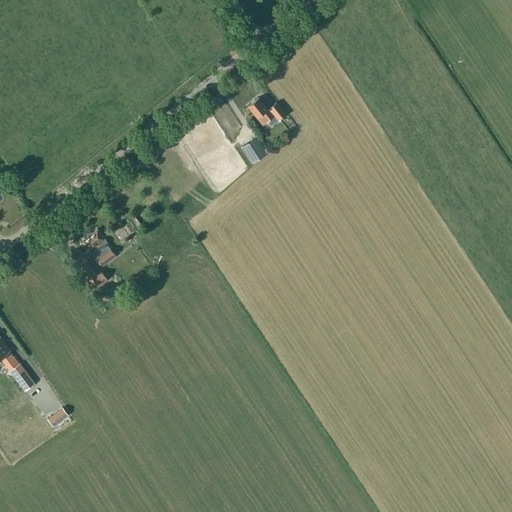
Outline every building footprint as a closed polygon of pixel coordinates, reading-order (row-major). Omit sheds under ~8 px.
[(276,102),(267,109),(257,97),(247,105),(263,124),(267,120),(270,125),(276,120),(285,113),(276,102)] [(266,151),(257,136),(241,147),(250,161),(266,151)] [(100,263),(102,265),(115,255),(106,243),(107,242),(96,229),(81,241),(92,254),(93,253),(99,260),(98,261),(99,263),(100,263)] [(86,259),(76,267),(93,289),(107,278),(101,270),(97,273),(86,259)] [(0,337),(0,357),(5,354),(10,361),(15,358),(9,350),(10,350),(0,337)] [(9,369),(24,389),(34,381),(19,362),(9,369)]
